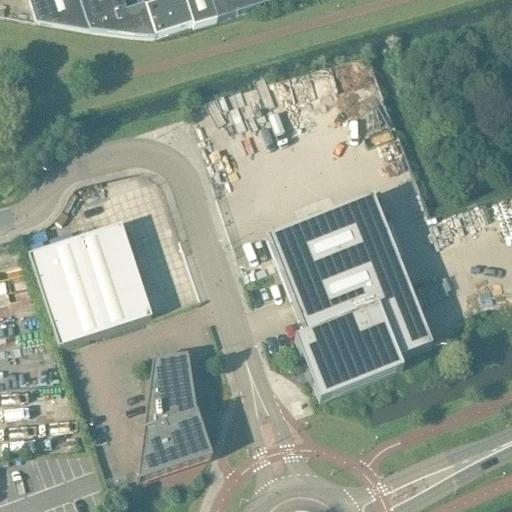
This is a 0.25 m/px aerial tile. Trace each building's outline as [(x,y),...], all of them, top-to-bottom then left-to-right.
[(88,36),(76,0),(25,0),(34,26),(88,36)] [(124,15),(119,0),(76,0),(88,36),(153,42),(142,9),(124,15)] [(153,42),(153,43),(215,26),(206,0),(139,0),(142,9),(153,42)] [(308,0),(206,0),(215,26),(292,1),(293,5),(308,0)] [(370,203),(265,244),(303,341),(304,345),(297,348),(320,405),(396,375),(393,367),(396,366),(430,353),(370,203)] [(119,231),(26,262),(57,354),(60,353),(149,324),(119,231)] [(135,485),(134,491),(210,466),(195,422),(186,361),(151,366),(135,485)]
